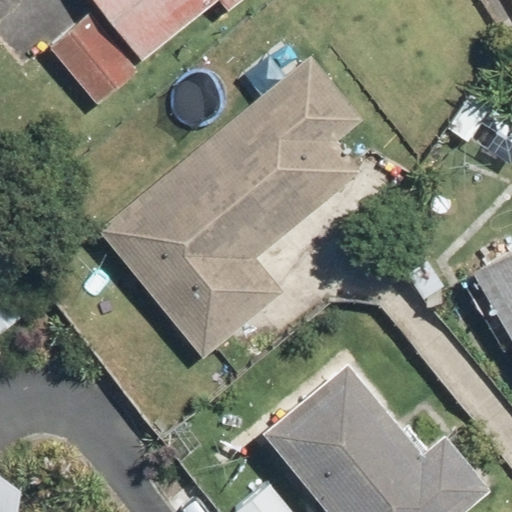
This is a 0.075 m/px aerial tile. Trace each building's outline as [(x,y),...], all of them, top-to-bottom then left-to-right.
[(106,0),(148,53),(214,0),(227,0),(232,6),(239,0),(106,0)] [(315,46),(104,218),(207,349),(288,280),(262,248),(368,162),(343,132),(368,111),(315,46)] [(511,237),(480,255),(511,313),(511,237)] [(21,486),(0,470),(0,355),(3,353),(0,349),(0,335),(21,319),(0,290),(0,509),(18,511),(21,486)] [(355,347),(268,415),(342,509),(337,511),(457,511),(497,481),(451,423),(428,441),(355,347)] [(302,511),(267,473),(230,507),(233,511),(302,511)]
